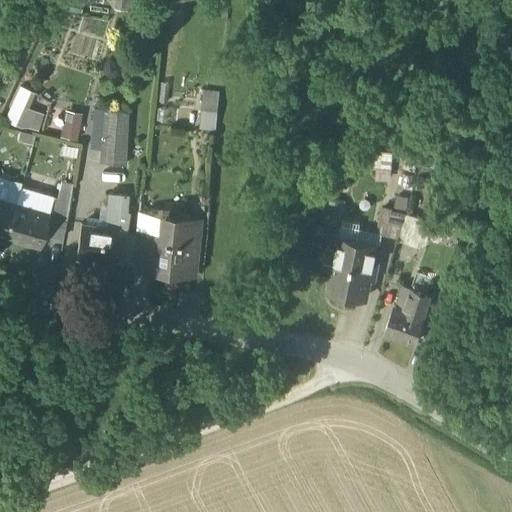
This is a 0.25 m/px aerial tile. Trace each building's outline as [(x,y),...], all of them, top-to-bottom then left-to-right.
[(128,0),(116,0),(115,8),(127,10),(128,0)] [(6,120),(39,132),(51,97),(19,86),(6,120)] [(201,128),(217,129),(218,89),(201,89),(201,128)] [(66,109),(60,135),(77,139),(82,112),(66,109)] [(128,112),(103,111),(101,163),(125,165),(128,112)] [(419,151),(410,148),(407,156),(417,158),(419,151)] [(373,150),(373,166),(392,166),(393,150),(373,150)] [(417,158),(407,156),(404,167),(413,170),(417,158)] [(20,187),(0,181),(0,233),(6,235),(15,204),(20,187)] [(54,196),(21,186),(20,187),(15,204),(49,214),(49,217),(52,218),(58,196),(71,195),(73,183),(59,181),(54,196)] [(126,194),(110,193),(109,209),(114,210),(112,227),(119,228),(121,213),(126,214),(126,211),(126,194)] [(71,195),(58,196),(52,218),(66,221),(71,195)] [(49,214),(15,204),(6,235),(40,245),(49,217),(49,214)] [(404,213),(382,208),(377,232),(398,236),(404,213)] [(126,211),(126,214),(121,213),(119,228),(118,232),(127,233),(130,211),(126,211)] [(427,221),(404,213),(398,236),(397,238),(419,246),(427,221)] [(166,237),(150,236),(148,264),(148,266),(191,270),(196,220),(168,218),(166,237)] [(112,227),(83,222),(78,253),(114,258),(118,232),(119,228),(112,227)] [(150,236),(137,234),(134,263),(148,264),(150,236)] [(380,246),(339,237),(328,290),(365,298),(371,268),(375,269),(380,246)] [(431,296),(403,285),(396,308),(421,316),(419,322),(422,323),(431,296)] [(396,308),(395,307),(387,330),(418,340),(423,324),(422,323),(419,322),(421,316),(396,308)]
